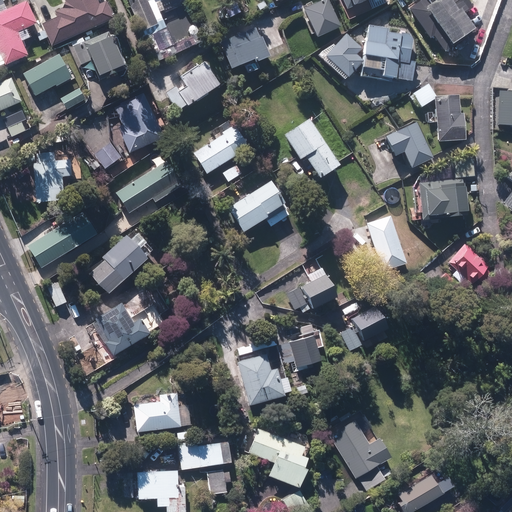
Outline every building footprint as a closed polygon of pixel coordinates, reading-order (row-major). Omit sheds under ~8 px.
[(43,24),(53,45),(115,17),(107,1),(101,3),(99,0),(66,0),(69,5),(57,11),(60,16),(43,24)] [(129,0),(145,36),(166,26),(157,3),(163,0),(129,0)] [(329,0),(322,0),(306,8),(319,36),(341,25),(329,0)] [(433,36),(444,51),(455,43),(476,28),(466,13),(468,12),(474,8),(468,0),(421,0),(409,9),(430,38),(433,36)] [(29,1),(0,13),(0,47),(7,64),(30,54),(19,31),(38,22),(29,1)] [(390,27),(370,25),(364,75),(413,80),(416,60),(411,60),(413,38),(414,34),(410,33),(390,31),(390,27)] [(222,42),(233,67),(256,57),(257,60),(272,53),(264,35),(261,37),(256,27),(222,42)] [(108,32),(85,41),(98,76),(124,66),(124,64),(113,35),(110,36),(108,32)] [(348,33),(327,55),(349,75),(364,60),(357,53),(363,47),(348,33)] [(25,74),(37,95),(73,74),(61,54),(25,74)] [(188,102),(189,104),(221,83),(206,61),(184,75),(190,85),(181,91),(177,86),(168,92),(179,108),(188,102)] [(0,82),(0,110),(23,100),(13,77),(0,82)] [(63,98),(69,108),(86,98),(80,87),(63,98)] [(511,91),(500,90),(498,122),(511,123),(511,91)] [(123,132),(131,151),(166,136),(145,92),(115,106),(124,125),(121,126),(124,132),(123,132)] [(459,94),(437,95),(439,140),(466,138),(465,112),(460,112),(459,94)] [(5,118),(13,136),(31,128),(23,110),(5,118)] [(342,163),(311,117),(286,134),(302,157),(307,154),(321,176),(342,163)] [(434,156),(418,122),(389,135),(397,153),(406,149),(413,166),(434,156)] [(195,152),(208,173),(250,146),(236,124),(224,132),(225,133),(195,152)] [(105,168),(122,155),(112,142),(95,155),(105,168)] [(39,161),(35,162),(38,201),(66,198),(64,174),(73,174),(72,158),(56,160),(56,152),(38,153),(39,161)] [(454,159),(456,176),(475,174),(473,157),(454,159)] [(118,193),(130,212),(154,197),(156,200),(183,183),(168,160),(118,193)] [(228,181),(242,171),(236,164),(223,174),(228,181)] [(420,181),(423,218),(469,214),(467,185),(466,185),(466,182),(464,182),(464,178),(420,181)] [(229,207),(245,230),(266,216),(272,225),(293,211),(272,179),(229,207)] [(29,246),(43,267),(99,231),(85,210),(29,246)] [(408,262),(392,214),(368,222),(383,270),(408,262)] [(92,271),(110,291),(149,256),(129,233),(105,255),(107,257),(92,271)] [(489,264),(465,243),(450,260),(474,282),(489,264)] [(311,294),(315,307),(339,294),(335,282),(327,272),(303,285),(311,294)] [(300,287),(287,293),(295,308),(308,302),(300,287)] [(107,340),(115,354),(153,331),(151,328),(165,320),(154,303),(133,315),(124,300),(97,317),(110,339),(107,340)] [(361,326),(365,339),(389,326),(385,313),(377,304),(353,317),(361,326)] [(353,327),(341,333),(350,349),(361,344),(353,327)] [(322,358),(315,333),(279,344),(285,363),(296,359),(298,365),(322,358)] [(268,352),(239,361),(251,403),(286,393),(278,366),(272,368),(268,352)] [(135,404),(139,430),(182,425),(178,391),(161,393),(162,400),(135,404)] [(365,413),(330,434),(356,477),(358,475),(366,489),(385,477),(377,464),(392,455),(380,435),(378,437),(374,430),(375,429),(365,413)] [(306,443),(259,426),(249,452),(274,461),(269,474),(301,486),(309,465),(305,464),(309,454),(303,452),(306,443)] [(178,442),(183,469),(232,460),(229,441),(198,446),(197,438),(178,442)] [(178,469),(139,470),(140,497),(159,496),(159,504),(168,504),(167,511),(186,511),(186,485),(179,485),(178,469)] [(224,470),(209,472),(212,492),(227,490),(224,470)] [(400,501),(407,511),(408,511),(445,490),(438,480),(437,481),(432,472),(400,492),(404,498),(400,501)] [(301,488),(282,499),(288,509),(307,498),(301,488)] [(511,511),(511,497),(498,511),(511,511)]
